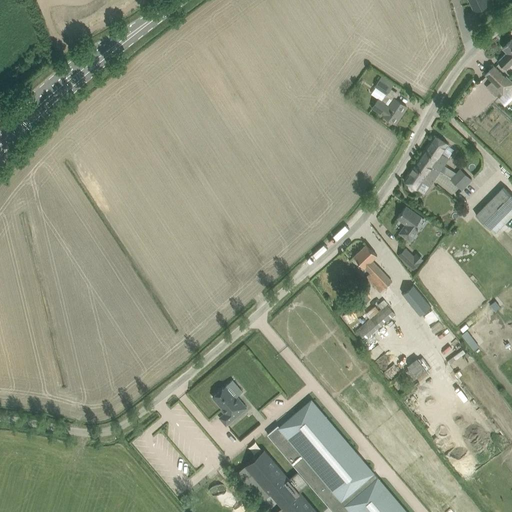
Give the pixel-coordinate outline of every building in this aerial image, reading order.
[(469,0),(475,11),(490,3),(488,0),(469,0)] [(498,61),(506,69),(511,63),(511,38),(503,48),(507,52),(498,61)] [(492,81),(487,86),(496,94),(501,90),(505,94),(511,86),(511,81),(506,76),(505,77),(494,66),(485,74),(492,81)] [(407,106),(399,101),(387,93),(393,84),(382,76),(375,86),(386,94),(381,101),(379,99),(373,107),(383,114),(396,123),(407,106)] [(445,164),(449,158),(442,153),(449,144),(435,134),(424,150),(445,164)] [(404,180),(418,189),(423,181),(430,186),(432,182),(445,164),(424,150),(404,180)] [(462,189),(472,179),(461,169),(451,179),(462,189)] [(505,224),(511,216),(511,193),(504,186),(476,215),(490,229),(500,219),(505,224)] [(411,240),(418,230),(414,227),(422,217),(406,206),(397,218),(406,224),(405,226),(400,233),(411,240)] [(327,245),(330,247),(341,235),(338,233),(327,245)] [(367,244),(354,256),(361,263),(365,267),(371,272),(366,277),(381,292),(392,280),(388,276),(372,260),(377,255),(374,251),(367,244)] [(405,248),(398,256),(413,270),(421,262),(405,248)] [(414,284),(403,293),(420,315),(430,307),(431,306),(426,300),(414,284)] [(365,339),(396,314),(388,304),(357,329),(365,339)] [(413,379),(426,369),(417,358),(408,365),(410,367),(406,370),(413,379)] [(239,401),(226,385),(213,396),(226,412),(220,417),(226,425),(247,407),(240,400),(239,401)] [(268,434),(334,511),(407,511),(312,400),(279,427),(278,426),(268,434)] [(257,469),(248,476),(266,497),(272,493),(283,507),(278,511),(319,511),(301,491),(310,484),(298,470),(290,478),(265,449),(264,449),(269,454),(255,466),(257,469)]
